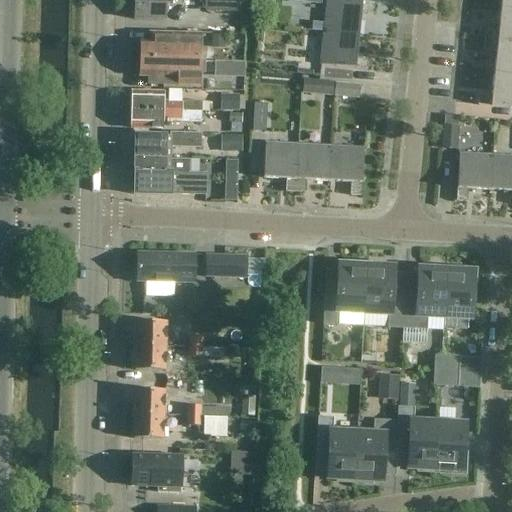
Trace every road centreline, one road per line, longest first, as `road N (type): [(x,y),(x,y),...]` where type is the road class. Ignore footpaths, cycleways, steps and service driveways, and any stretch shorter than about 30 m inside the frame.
road 1 (residential): [(398,230),(87,215)]
road 2 (tertiary): [(80,511),(87,215)]
road 3 (residential): [(492,492),(506,236)]
road 4 (residential): [(398,230),(423,0)]
road 5 (tertiary): [(87,215),(91,0)]
road 6 (tertiary): [(6,0),(0,211)]
road 7 (residential): [(492,492),(363,511)]
